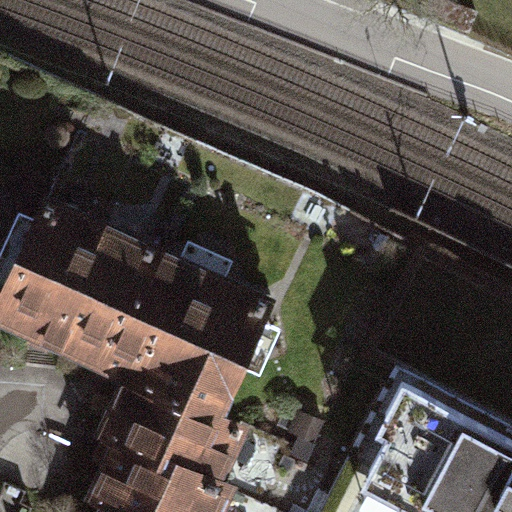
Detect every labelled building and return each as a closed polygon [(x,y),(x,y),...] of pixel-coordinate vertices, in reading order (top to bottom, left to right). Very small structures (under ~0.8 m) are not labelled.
[(158,244),(36,189),(0,268),(0,324),(100,370),(158,244)] [(271,297),(158,244),(100,370),(117,378),(213,424),(271,297)] [(511,511),(511,419),(408,366),(355,468),(441,511),(511,511)] [(213,424),(117,378),(89,437),(102,444),(209,497),(237,436),(213,424)] [(209,497),(102,444),(76,498),(94,506),(106,511),(218,511),(222,503),(209,497)]
